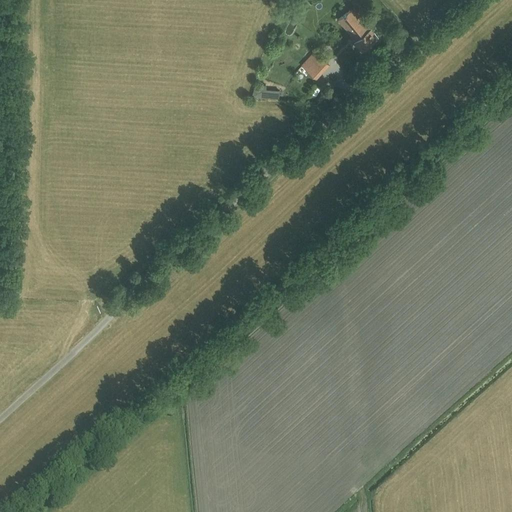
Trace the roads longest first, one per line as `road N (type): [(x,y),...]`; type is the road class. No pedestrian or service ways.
road 1 (track): [(511,80),(32,511)]
road 2 (track): [(0,417),(460,0)]
